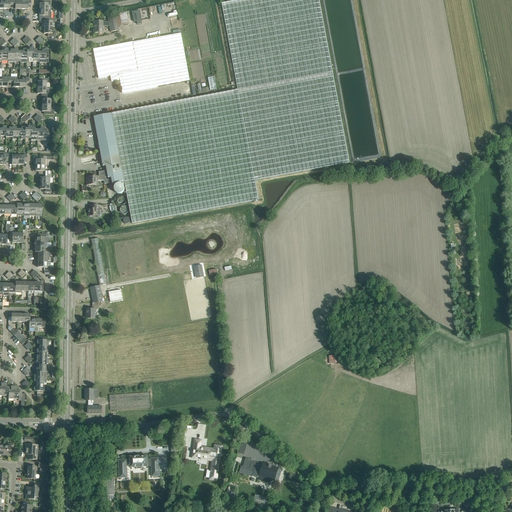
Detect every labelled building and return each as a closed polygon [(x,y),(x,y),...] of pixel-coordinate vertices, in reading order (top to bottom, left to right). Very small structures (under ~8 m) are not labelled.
[(3,0),(3,2),(3,9),(9,9),(9,7),(12,7),(12,0),(3,0)] [(12,0),(12,7),(12,8),(12,7),(15,7),(15,9),(21,9),(21,0),(12,0)] [(30,0),(21,0),(21,9),(27,9),(27,8),(30,8),(30,0)] [(238,90),(112,113),(124,182),(132,224),(259,200),(255,180),(349,163),(318,0),(241,0),(221,4),(238,90)] [(39,4),(39,10),(51,10),(51,5),(51,1),(41,1),(42,1),(42,4),(39,4)] [(51,13),(51,10),(39,10),(39,16),(45,16),(45,19),(43,19),(55,19),(51,19),(51,13)] [(141,23),(141,20),(139,10),(132,11),(134,22),(137,21),(137,24),(141,23)] [(95,32),(94,32),(94,33),(99,33),(103,33),(103,26),(110,26),(111,32),(119,30),(118,26),(116,16),(108,17),(109,22),(103,22),(94,22),(94,25),(95,25),(95,32)] [(44,21),(44,28),(52,28),(53,23),(55,23),(55,19),(43,19),(48,19),(48,21),(44,21)] [(52,28),(44,28),(44,29),(43,29),(43,31),(44,31),(44,34),(50,34),(50,37),(48,36),(48,37),(56,37),(56,31),(52,31),(52,28)] [(122,93),(155,88),(189,82),(181,34),(101,48),(93,49),(99,78),(110,76),(111,79),(115,82),(120,81),(122,93)] [(31,40),(27,36),(22,40),(26,44),(31,40)] [(44,41),(39,36),(35,41),(39,45),(44,41)] [(19,42),(14,37),(10,42),(14,46),(19,42)] [(39,52),(39,62),(39,63),(48,63),(49,52),(45,52),(46,50),(42,50),(42,52),(39,52)] [(2,77),(1,87),(8,87),(8,85),(10,85),(10,86),(11,77),(2,77)] [(13,87),(19,87),(20,81),(17,81),(17,78),(11,77),(10,86),(11,86),(11,85),(13,85),(13,87)] [(22,81),(20,81),(19,87),(26,87),(26,85),(28,85),(28,86),(29,78),(22,78),(22,81)] [(37,88),(46,88),(50,88),(50,84),(49,83),(49,79),(39,79),(40,79),(40,81),(37,81),(37,88)] [(44,94),(44,97),(49,97),(49,91),(46,90),(46,88),(37,88),(37,94),(44,94)] [(53,97),(49,97),(44,97),(43,97),(43,99),(42,99),(42,105),(50,106),(51,101),(53,101),(53,97)] [(50,106),(42,105),(42,112),(48,112),(48,114),(46,114),(46,115),(54,115),(54,108),(50,108),(50,106)] [(112,184),(124,182),(112,113),(94,117),(103,166),(106,166),(108,178),(111,178),(112,184)] [(42,118),(38,114),(34,119),(38,123),(42,118)] [(17,120),(13,116),(8,120),(12,124),(17,120)] [(38,129),(37,140),(39,140),(40,140),(44,141),(48,141),(49,131),(44,131),(44,128),(40,128),(40,130),(38,130),(38,129)] [(6,161),(9,161),(9,154),(6,154),(6,152),(0,152),(0,164),(6,165),(6,161)] [(12,165),(18,165),(18,156),(12,156),(12,154),(9,154),(9,161),(12,162),(12,165)] [(23,156),(18,156),(18,165),(23,165),(24,162),(27,162),(27,155),(23,155),(23,156)] [(36,165),(45,166),(45,160),(53,160),(53,157),(39,156),(39,160),(36,159),(36,165)] [(45,166),(36,165),(36,171),(39,171),(39,174),(44,175),(51,175),(51,171),(45,171),(45,166)] [(99,177),(87,177),(87,185),(97,185),(97,181),(104,181),(105,184),(111,183),(110,179),(107,180),(105,171),(99,172),(99,177)] [(51,175),(44,175),(44,178),(40,178),(40,184),(49,184),(50,178),(51,178),(51,175)] [(40,184),(40,189),(44,190),(44,193),(51,193),(51,189),(49,189),(49,187),(51,187),(52,187),(52,185),(52,184),(49,184),(40,184)] [(93,216),(94,216),(97,216),(97,217),(100,217),(101,215),(101,208),(99,209),(99,205),(90,206),(90,209),(88,209),(89,216),(93,216)] [(22,234),(17,233),(17,243),(22,243),(22,236),(25,236),(25,230),(22,230),(22,234)] [(2,235),(1,245),(7,245),(7,238),(9,238),(10,232),(7,232),(7,235),(2,235)] [(34,242),(47,243),(45,242),(45,238),(48,238),(48,235),(37,234),(37,237),(34,237),(34,240),(35,240),(35,242),(34,242)] [(92,240),(100,286),(107,285),(98,239),(92,240)] [(50,271),(50,263),(47,262),(47,263),(37,262),(36,267),(38,267),(44,268),(44,273),(49,274),(49,271),(50,271)] [(26,274),(22,270),(18,274),(22,278),(26,274)] [(39,274),(34,270),(30,274),(34,279),(39,274)] [(14,276),(10,271),(5,276),(9,280),(14,276)] [(34,283),(34,284),(34,291),(43,292),(43,286),(40,286),(41,283),(34,283)] [(102,296),(100,286),(91,288),(93,303),(92,309),(87,309),(87,313),(87,318),(92,319),(95,319),(95,309),(99,309),(99,302),(106,301),(105,298),(103,298),(103,296),(102,296)] [(121,289),(108,292),(110,301),(122,299),(121,289)] [(41,320),(35,319),(35,327),(35,332),(37,332),(38,327),(44,328),(44,322),(41,322),(41,320)] [(33,346),(29,342),(24,347),(28,351),(33,346)] [(33,359),(28,355),(24,359),(28,363),(33,359)] [(330,356),(330,363),(338,363),(338,355),(330,356)] [(30,384),(26,380),(22,384),(26,388),(30,384)] [(46,387),(46,385),(35,385),(36,385),(36,387),(34,387),(34,391),(37,391),(37,394),(43,394),(43,391),(47,391),(47,387),(46,387)] [(21,399),(22,391),(16,391),(17,387),(14,387),(13,399),(18,399),(18,401),(24,401),(24,399),(21,399)] [(93,390),(91,390),(86,390),(86,396),(86,401),(88,401),(88,406),(88,414),(102,414),(102,406),(92,406),(92,401),(93,401),(93,390)] [(111,410),(150,408),(149,393),(110,395),(111,410)] [(193,448),(192,458),(197,459),(197,458),(207,459),(207,460),(213,461),(211,471),(210,478),(210,479),(216,480),(219,464),(221,447),(215,446),(214,449),(205,448),(205,449),(201,448),(200,448),(201,441),(195,440),(193,448)] [(3,446),(3,455),(10,456),(10,453),(13,453),(14,444),(8,444),(7,447),(3,446)] [(28,457),(27,457),(27,459),(36,460),(38,445),(26,444),(25,454),(28,455),(28,457)] [(118,460),(118,464),(119,478),(128,478),(127,463),(130,463),(130,468),(148,467),(148,466),(151,466),(152,477),(160,476),(159,458),(151,458),(151,459),(148,460),(148,456),(130,457),(130,460),(127,461),(127,459),(118,460)] [(243,466),(243,467),(245,467),(244,470),(253,472),(251,477),(255,478),(258,479),(259,476),(274,481),(275,480),(278,481),(282,470),(279,469),(278,469),(278,468),(272,466),(269,465),(263,463),(262,466),(256,465),(256,464),(256,463),(251,461),(252,460),(245,458),(243,466)] [(50,464),(45,464),(39,463),(38,467),(46,468),(45,471),(49,472),(50,464)] [(36,467),(33,467),(28,466),(27,479),(35,479),(35,478),(38,479),(39,478),(39,476),(38,475),(35,475),(36,467)] [(38,497),(39,486),(34,485),(34,488),(26,487),(25,499),(33,499),(34,497),(38,497)] [(228,491),(226,499),(234,501),(236,493),(228,491)] [(254,500),(252,505),(267,508),(268,503),(267,503),(254,500)]
